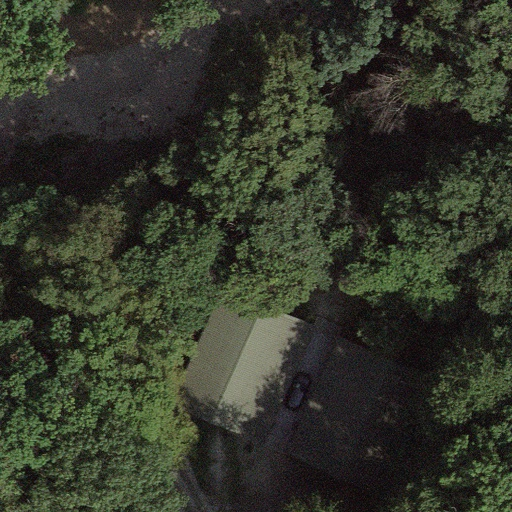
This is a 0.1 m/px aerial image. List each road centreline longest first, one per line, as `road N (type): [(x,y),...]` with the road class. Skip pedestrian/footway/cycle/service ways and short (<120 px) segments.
road 1 (track): [(0,301),(54,314),(191,438)]
road 2 (track): [(0,80),(208,0)]
